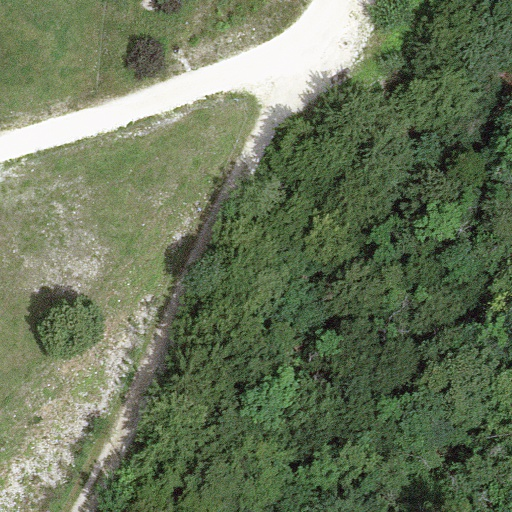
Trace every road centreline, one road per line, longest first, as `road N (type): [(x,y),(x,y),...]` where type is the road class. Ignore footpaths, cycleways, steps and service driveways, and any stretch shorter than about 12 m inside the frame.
road 1 (track): [(74,511),(287,69)]
road 2 (track): [(0,117),(143,104),(208,82),(287,69)]
